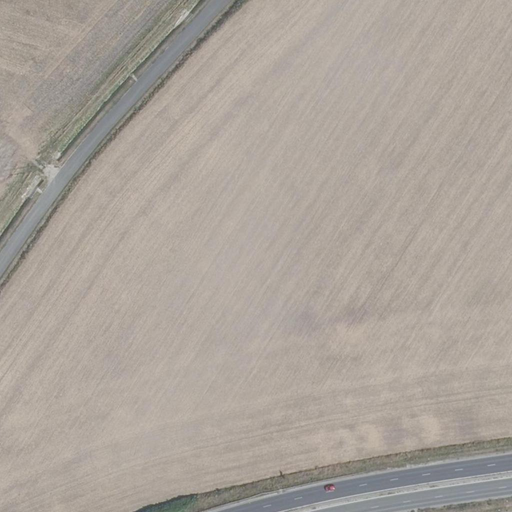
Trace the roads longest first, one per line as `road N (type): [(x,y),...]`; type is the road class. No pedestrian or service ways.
road 1 (residential): [(221,0),(79,156),(0,267)]
road 2 (primary): [(511,462),(245,511)]
road 3 (primary): [(355,511),(511,487)]
